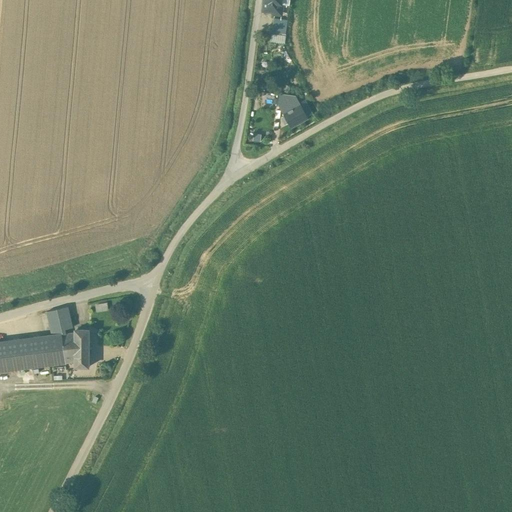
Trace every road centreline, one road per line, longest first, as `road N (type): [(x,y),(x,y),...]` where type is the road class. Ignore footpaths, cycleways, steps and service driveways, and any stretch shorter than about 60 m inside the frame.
road 1 (unclassified): [(235,174),(372,96),(511,66)]
road 2 (unclassified): [(52,511),(132,351),(155,281)]
road 3 (unclassified): [(261,0),(235,174)]
road 4 (unclassified): [(0,317),(155,281)]
road 5 (unclassified): [(155,281),(184,226),(235,174)]
